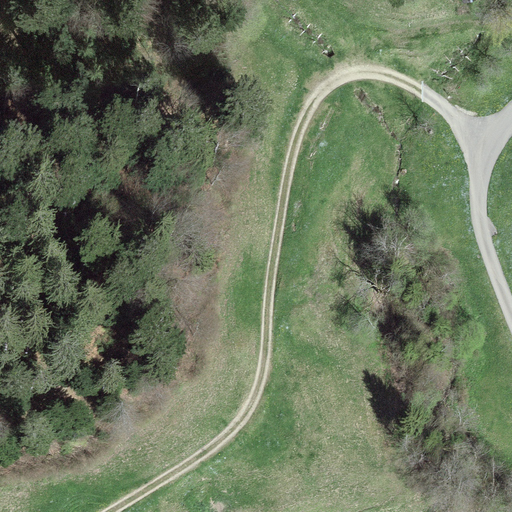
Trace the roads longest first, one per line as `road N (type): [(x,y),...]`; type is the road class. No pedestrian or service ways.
road 1 (track): [(486,134),(387,75),(344,73),(323,93),(304,113),(284,167),(259,397),(233,432),(114,511)]
road 2 (track): [(344,73),(390,39),(420,30),(511,27)]
